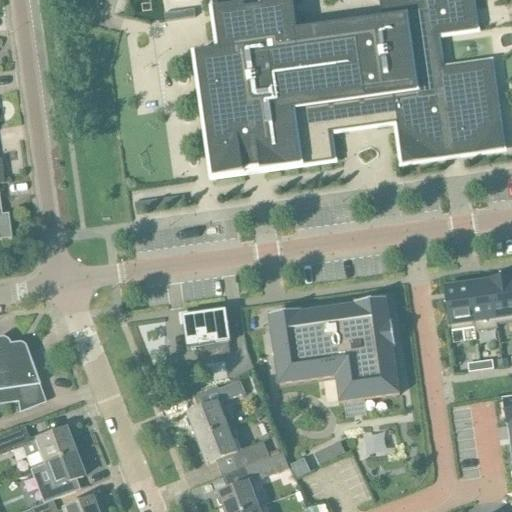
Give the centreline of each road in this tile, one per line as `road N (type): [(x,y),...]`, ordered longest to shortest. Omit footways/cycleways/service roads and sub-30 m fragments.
road 1 (tertiary): [(412,235),(57,283)]
road 2 (residential): [(412,235),(446,490),(391,511)]
road 3 (residential): [(57,283),(18,0)]
road 4 (residential): [(150,511),(57,283)]
